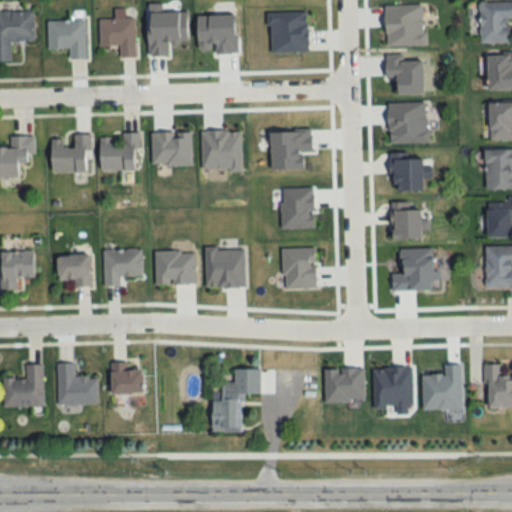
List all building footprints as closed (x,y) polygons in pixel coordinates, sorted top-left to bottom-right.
[(511,2),(480,2),(480,43),(511,43),(511,2)] [(34,42),(33,11),(0,10),(0,62),(11,62),(11,42),(34,42)] [(99,19),(99,46),(119,46),(119,59),(135,59),(135,19),(99,19)] [(47,21),(47,49),(69,49),(69,60),(85,60),(85,21),(47,21)] [(511,91),(511,56),(489,56),(489,91),(511,91)] [(511,103),(489,103),(489,140),(511,140),(511,103)] [(139,134),(120,134),(121,138),(100,139),(100,171),(139,171),(139,134)] [(51,173),(90,172),(90,136),(73,136),(73,147),(63,147),(63,140),(51,140),(51,173)] [(0,149),(0,179),(20,179),(19,165),(33,165),(33,137),(9,138),(9,149),(0,149)] [(511,150),(486,150),(486,189),(511,189),(511,150)] [(511,239),(511,201),(488,201),(488,239),(511,239)] [(511,247),(486,247),(486,288),(511,288),(511,247)] [(141,250),(103,250),(103,287),(119,287),(119,277),(141,277),(141,250)] [(34,278),(33,252),(0,253),(0,291),(17,291),(17,278),(34,278)] [(74,281),(74,288),(91,288),(90,256),(57,257),(58,282),(74,281)] [(74,364),(57,364),(57,405),(97,405),(97,377),(74,377),(74,364)] [(112,395),(143,395),(143,369),(129,369),(129,364),(112,364),(112,395)] [(4,408),(43,407),(42,365),(25,366),(25,379),(3,380),(4,408)] [(511,409),(511,377),(502,377),(502,365),(486,365),(486,409),(511,409)] [(213,394),(212,432),(240,433),(241,396),(260,396),(261,371),(233,370),(233,384),(222,384),(221,394),(213,394)]
